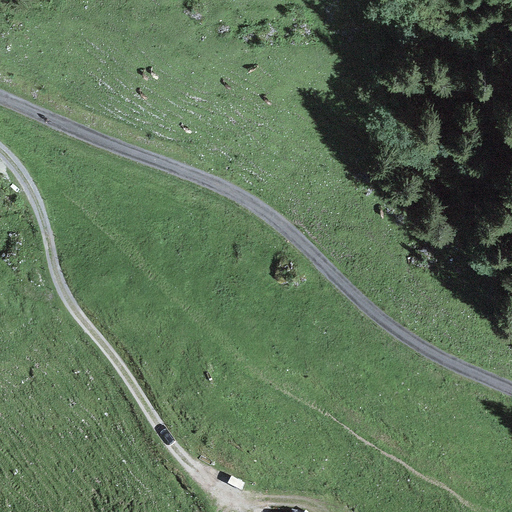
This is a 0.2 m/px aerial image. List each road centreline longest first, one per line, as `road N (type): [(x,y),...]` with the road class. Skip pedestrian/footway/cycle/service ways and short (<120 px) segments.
road 1 (track): [(0,98),(239,195),(277,220),(397,332),(511,387)]
road 2 (track): [(0,151),(37,203),(68,300),(173,449),(231,506)]
